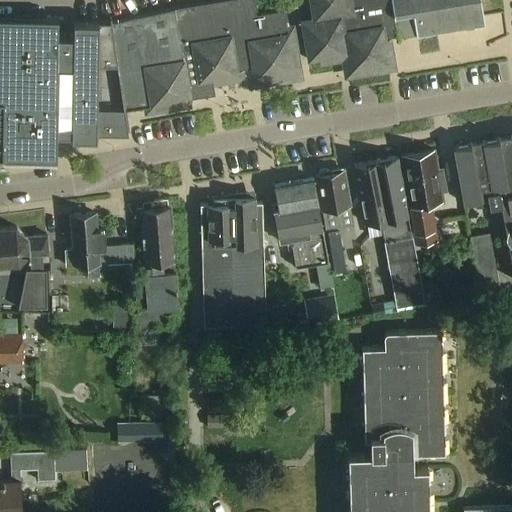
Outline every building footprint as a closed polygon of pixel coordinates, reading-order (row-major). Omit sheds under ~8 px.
[(227,0),(222,0),(200,4),(213,80),(241,75),(239,67),(227,0)] [(253,0),(227,0),(239,67),(253,65),(256,80),(267,78),(256,14),(253,0)] [(397,32),(391,0),(310,0),(314,19),(302,21),(309,60),(347,54),(350,71),(389,65),(384,35),(397,32)] [(391,0),(397,32),(398,41),(418,38),(485,25),(480,0),(391,0)] [(200,4),(173,9),(189,99),(215,95),(213,80),(200,4)] [(173,9),(112,23),(127,110),(189,99),(173,9)] [(284,9),(256,14),(267,78),(295,73),(284,9)] [(112,19),(110,19),(111,23),(74,23),(74,37),(68,37),(58,37),(58,18),(0,17),(0,102),(56,104),(62,135),(77,136),(129,136),(128,130),(130,130),(127,110),(112,23),(112,19)] [(56,104),(0,102),(0,156),(4,157),(4,158),(22,159),(22,153),(57,153),(57,135),(62,135),(56,104)] [(511,141),(500,143),(499,138),(454,146),(464,203),(488,198),(489,207),(501,205),(511,267),(511,141)] [(410,207),(417,241),(417,243),(417,244),(417,246),(440,241),(432,203),(443,201),(441,190),(445,189),(441,170),(437,171),(433,150),(402,156),(412,206),(410,207)] [(375,161),(355,165),(365,224),(380,221),(384,241),(412,236),(397,157),(375,161)] [(316,175),(323,210),(326,228),(353,223),(343,170),(329,172),(325,170),(320,171),(318,175),(316,175)] [(272,203),(279,241),(290,239),(296,268),(328,262),(324,233),(314,179),(274,186),(277,202),(272,203)] [(200,204),(204,326),(266,325),(262,203),(254,203),(254,197),(212,198),(212,204),(200,204)] [(171,206),(157,208),(167,307),(178,306),(176,271),(171,271),(170,260),(175,259),(171,206)] [(167,307),(157,208),(144,209),(146,249),(143,251),(144,258),(146,260),(146,263),(137,263),(135,327),(137,344),(156,342),(154,325),(167,324),(167,307)] [(106,225),(96,226),(95,210),(72,212),(72,215),(74,233),(71,234),(72,249),(64,250),(66,266),(87,265),(87,267),(85,267),(86,275),(100,274),(99,268),(133,266),(133,246),(133,245),(108,247),(106,225)] [(26,271),(19,307),(47,307),(46,270),(46,269),(44,270),(43,262),(48,261),(46,241),(46,234),(28,236),(16,226),(0,227),(0,265),(18,264),(28,254),(29,255),(30,255),(31,270),(27,270),(26,271)] [(339,233),(328,235),(334,273),(346,272),(339,233)] [(329,262),(328,262),(316,264),(320,290),(333,288),(329,262)] [(334,294),(304,299),(308,325),(338,320),(334,294)] [(114,301),(113,315),(130,316),(131,302),(114,301)] [(511,511),(511,506),(463,508),(463,511),(429,511),(428,467),(413,467),(412,454),(445,453),(442,329),(387,331),(386,331),(385,332),(385,333),(385,346),(370,347),(363,347),(365,440),(371,440),(372,453),(348,454),(349,511),(511,511)] [(0,361),(22,361),(22,333),(0,332),(0,361)] [(205,371),(205,385),(225,384),(225,371),(205,371)] [(162,395),(141,395),(141,417),(163,418),(172,417),(172,403),(162,402),(162,395)] [(207,413),(232,413),(231,399),(207,399),(207,413)] [(232,414),(207,414),(207,428),(232,427),(232,414)] [(130,433),(117,433),(117,442),(142,441),(172,439),(172,427),(171,421),(129,423),(130,433)] [(55,480),(54,450),(10,452),(11,481),(0,481),(0,508),(21,508),(19,470),(37,469),(38,480),(55,480)]
